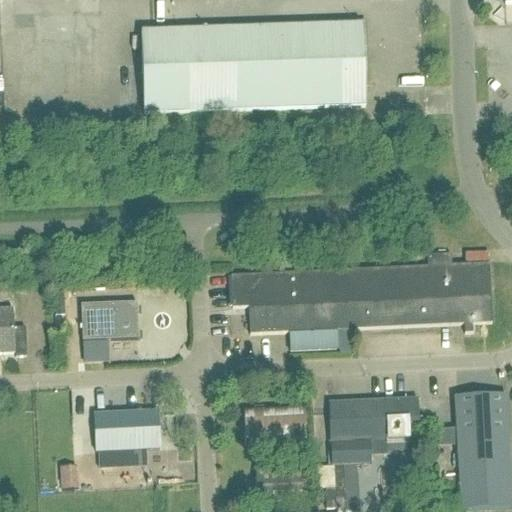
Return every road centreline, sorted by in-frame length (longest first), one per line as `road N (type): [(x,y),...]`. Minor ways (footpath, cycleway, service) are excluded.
road 1 (unclassified): [(201,377),(511,364)]
road 2 (unknown): [(208,1),(0,22)]
road 3 (unclassified): [(0,386),(201,377)]
road 4 (unclassified): [(460,0),(465,142),(476,197)]
road 5 (unclassified): [(201,377),(207,511)]
